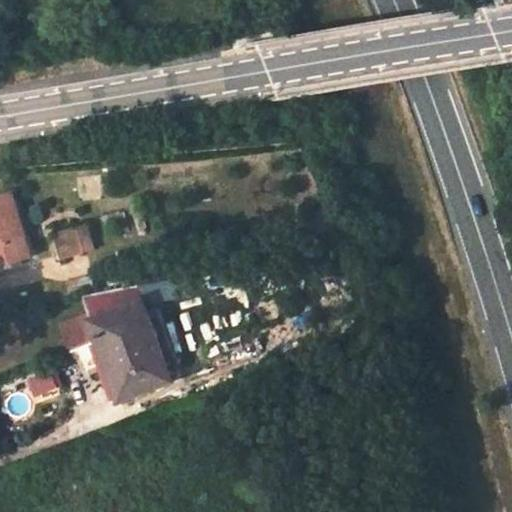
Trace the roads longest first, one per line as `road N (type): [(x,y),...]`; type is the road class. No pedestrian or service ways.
road 1 (tertiary): [(0,112),(511,28)]
road 2 (primary): [(511,344),(388,0)]
